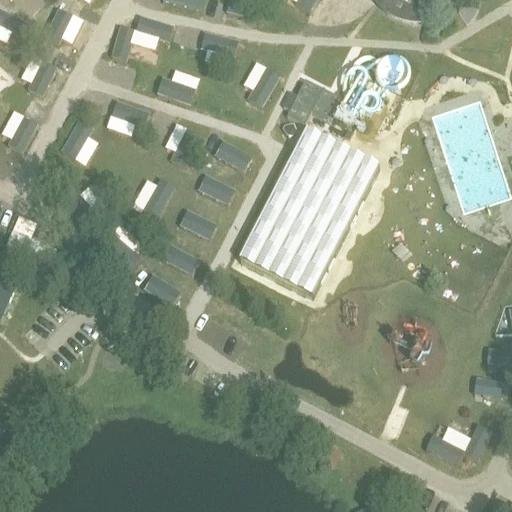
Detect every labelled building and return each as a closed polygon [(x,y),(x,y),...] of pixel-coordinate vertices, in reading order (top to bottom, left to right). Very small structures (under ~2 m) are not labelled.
[(204,0),(162,0),(161,3),(201,13),(204,0)] [(264,7),(235,0),(228,0),(225,15),(259,24),(264,7)] [(317,0),(298,0),(294,7),(309,15),(317,0)] [(381,0),(381,1),(378,3),(381,7),(385,10),(389,14),(393,16),(398,18),(402,20),(407,22),(412,23),(418,23),(418,19),(421,12),(430,17),(438,0),(381,0)] [(30,27),(0,11),(0,30),(23,42),(30,27)] [(73,19),(59,12),(45,41),(59,48),(73,19)] [(174,29),(141,19),(136,35),(169,46),(174,29)] [(127,64),(136,35),(121,30),(112,60),(127,64)] [(239,43),(204,35),(200,53),(235,61),(239,43)] [(132,59),(127,77),(145,81),(150,63),(132,59)] [(58,71),(43,63),(29,92),(43,99),(58,71)] [(262,111),(280,81),(265,72),(247,102),(262,111)] [(196,93),(163,80),(157,96),(190,109),(196,93)] [(305,84),(287,121),(305,130),(312,116),(323,93),(305,84)] [(323,93),(312,116),(327,124),(339,101),(323,93)] [(152,117),(117,103),(111,119),(146,132),(152,117)] [(39,129),(24,121),(8,148),(23,157),(39,129)] [(93,132),(79,124),(61,155),(75,163),(93,132)] [(203,141),(188,133),(172,164),(187,172),(203,141)] [(307,135),(239,265),(313,303),(380,173),(307,135)] [(119,140),(111,160),(132,168),(140,148),(119,140)] [(253,160),(224,144),(215,159),(244,176),(253,160)] [(237,194),(207,179),(199,194),(229,209),(237,194)] [(175,191),(161,182),(141,218),(156,226),(175,191)] [(98,217),(74,191),(62,202),(85,228),(98,217)] [(218,228),(188,214),(180,230),(210,244),(218,228)] [(48,262),(54,250),(37,241),(43,229),(26,220),(14,245),(48,262)] [(141,261),(110,235),(99,248),(130,274),(141,261)] [(200,263),(171,248),(163,263),(192,279),(200,263)] [(19,286),(2,279),(0,284),(0,324),(2,325),(19,286)] [(182,296),(153,279),(144,293),(173,311),(182,296)] [(511,352),(489,350),(488,367),(511,369),(511,352)] [(371,362),(358,401),(397,414),(410,375),(371,362)] [(509,384),(477,380),(475,396),(508,400),(509,384)] [(480,460),(493,434),(479,427),(466,453),(480,460)] [(59,465),(65,440),(35,433),(29,458),(59,465)] [(465,453),(434,437),(427,452),(458,467),(465,453)] [(348,475),(360,487),(376,471),(364,459),(348,475)] [(23,511),(24,488),(0,487),(0,511),(23,511)]
